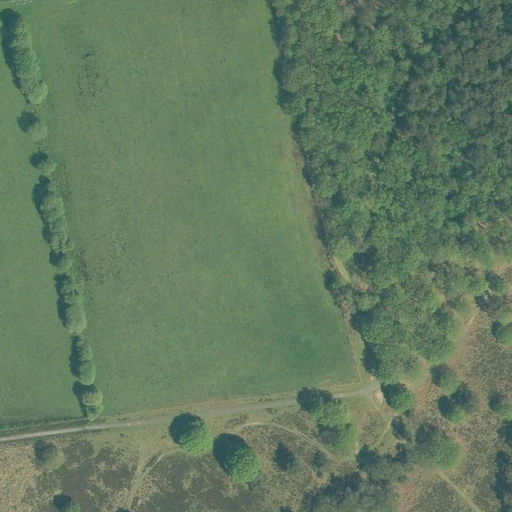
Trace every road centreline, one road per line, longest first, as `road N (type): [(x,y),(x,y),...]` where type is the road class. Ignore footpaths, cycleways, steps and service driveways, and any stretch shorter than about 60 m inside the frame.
road 1 (track): [(267,424),(168,451),(138,479),(124,511)]
road 2 (track): [(389,424),(369,450),(343,459),(267,424)]
road 3 (track): [(389,424),(476,511)]
